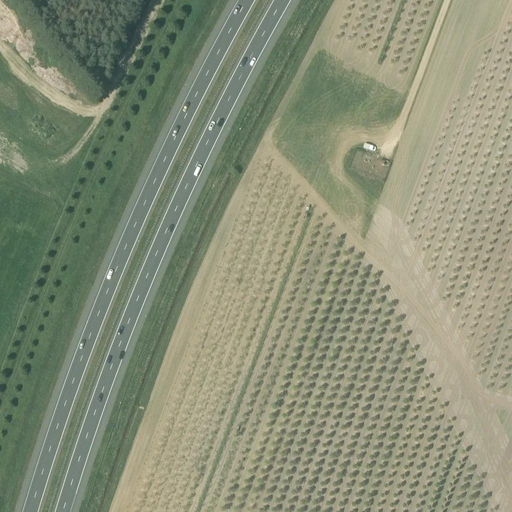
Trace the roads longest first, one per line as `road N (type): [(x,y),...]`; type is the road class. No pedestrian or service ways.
road 1 (motorway): [(62,511),(152,262),(282,0)]
road 2 (motorway): [(246,0),(122,244),(28,511)]
road 3 (track): [(387,162),(447,0)]
